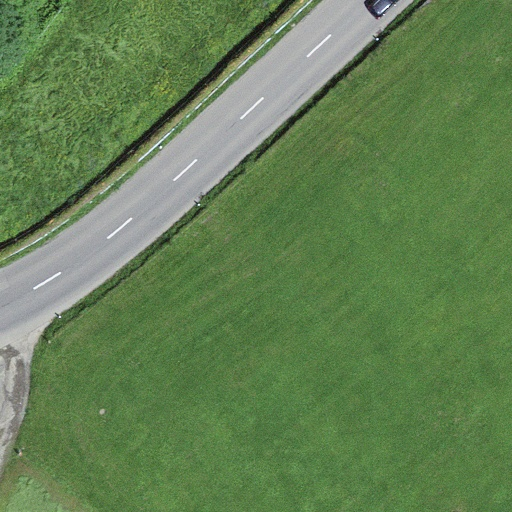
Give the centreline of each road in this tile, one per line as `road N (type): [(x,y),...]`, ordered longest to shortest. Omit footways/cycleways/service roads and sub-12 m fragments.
road 1 (secondary): [(0,312),(88,256),(370,0)]
road 2 (track): [(0,318),(9,366),(0,443)]
